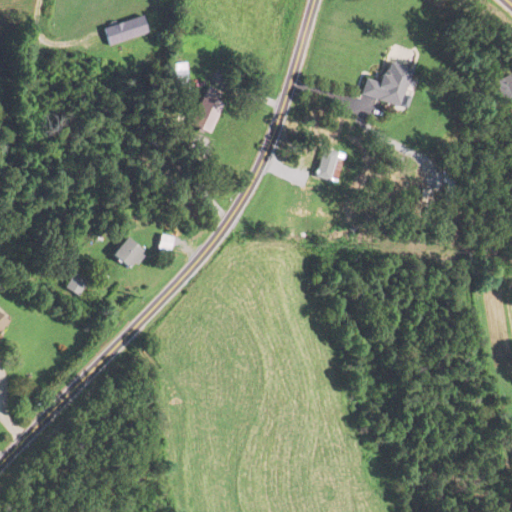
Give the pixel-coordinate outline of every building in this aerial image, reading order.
[(145,34),(140,17),(100,28),(105,46),(145,34)] [(378,83),(362,78),(358,95),(397,107),(408,70),(383,63),(378,83)] [(185,91),(185,72),(172,72),(172,91),(185,91)] [(511,100),(511,80),(504,74),(492,89),(509,103),(511,100)] [(219,104),(200,95),(186,125),(206,134),(219,104)] [(332,183),(340,154),(321,149),(313,177),(332,183)] [(451,199),(457,181),(444,177),(439,194),(451,199)] [(142,254),(124,237),(109,254),(127,271),(142,254)] [(63,288),(76,297),(85,283),(71,275),(63,288)]
